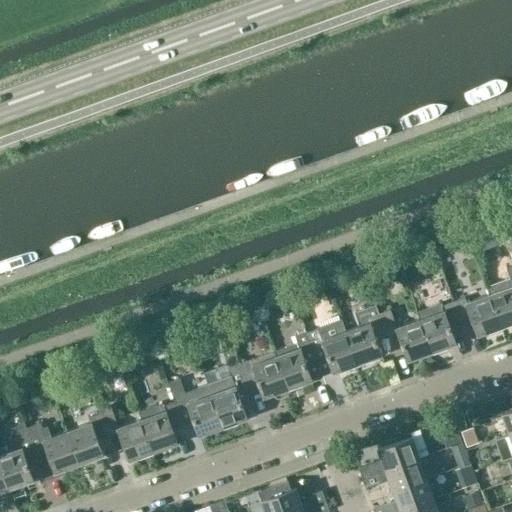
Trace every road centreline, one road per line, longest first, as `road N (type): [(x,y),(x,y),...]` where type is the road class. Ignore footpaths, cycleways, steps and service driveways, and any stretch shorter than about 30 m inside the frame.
road 1 (residential): [(97,511),(511,364)]
road 2 (primary): [(0,107),(299,0)]
